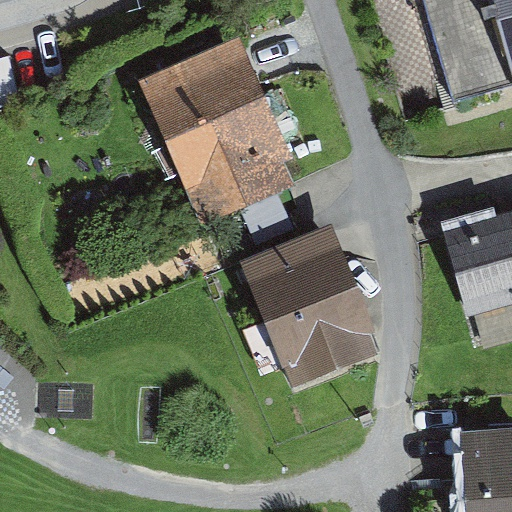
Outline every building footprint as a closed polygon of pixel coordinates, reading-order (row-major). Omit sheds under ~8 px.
[(511,81),(511,0),(420,0),(449,99),(511,81)] [(137,82),(215,259),(301,221),(231,59),(185,79),(178,64),(137,82)] [(0,176),(1,181),(93,155),(76,93),(0,114),(0,176)] [(511,242),(502,210),(413,239),(440,324),(511,300),(511,242)] [(372,348),(329,240),(252,270),(295,378),(372,348)] [(510,511),(509,429),(429,430),(430,511),(510,511)]
